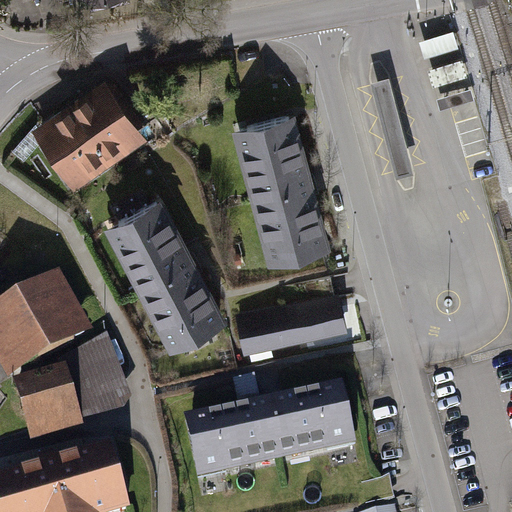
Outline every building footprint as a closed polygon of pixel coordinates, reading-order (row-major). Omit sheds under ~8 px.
[(57,0),(22,0),(24,18),(59,14),(57,0)] [(453,30),(420,40),(425,58),(459,48),(453,30)] [(463,60),(429,69),(434,87),(468,77),(463,60)] [(417,172),(390,75),(372,80),(399,177),(417,172)] [(107,82),(71,107),(110,163),(146,138),(107,82)] [(472,87),(437,98),(441,109),(475,98),(472,87)] [(77,185),(110,163),(71,107),(38,129),(77,185)] [(333,245),(297,113),(237,129),(273,261),(333,245)] [(229,315),(165,195),(110,224),(174,345),(229,315)] [(59,284),(0,320),(0,347),(23,379),(40,430),(120,408),(95,341),(59,284)] [(340,296),(240,318),(247,350),(347,329),(340,296)] [(240,402),(261,399),(258,378),(236,381),(240,402)] [(345,386),(187,420),(200,479),(358,445),(345,386)] [(112,452),(0,482),(0,490),(6,511),(110,511),(127,508),(112,452)]
